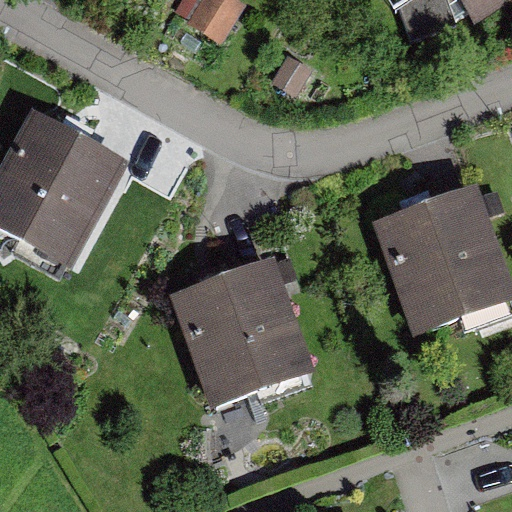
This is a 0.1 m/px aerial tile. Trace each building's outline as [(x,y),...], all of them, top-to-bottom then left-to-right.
[(185,0),(177,13),(190,21),(188,25),(223,46),(247,6),(236,0),(185,0)] [(511,0),(396,0),(412,47),(459,29),(457,24),(472,18),(476,27),(511,2),(511,0)] [(314,71),(290,56),(273,84),(297,99),(314,71)] [(133,162),(35,108),(0,171),(0,228),(74,269),(133,162)] [(511,275),(479,184),(375,221),(416,335),(511,300),(511,275)] [(276,256),(170,294),(213,408),(318,370),(276,256)]
